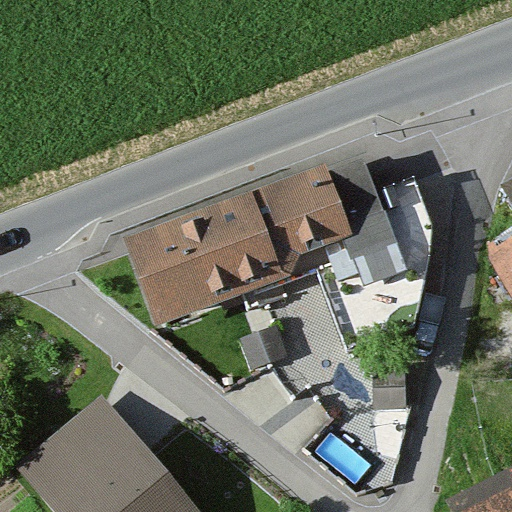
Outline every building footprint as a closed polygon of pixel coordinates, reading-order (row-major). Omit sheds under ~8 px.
[(421,172),(365,203),(384,238),(440,206),(421,172)] [(314,180),(115,253),(144,333),(343,259),(314,180)] [(511,186),(494,197),(511,228),(511,186)] [(172,511),(93,412),(12,477),(40,511),(172,511)] [(511,511),(511,475),(443,511),(511,511)]
